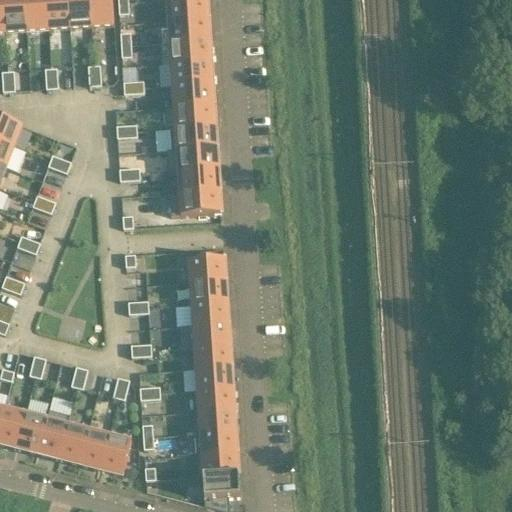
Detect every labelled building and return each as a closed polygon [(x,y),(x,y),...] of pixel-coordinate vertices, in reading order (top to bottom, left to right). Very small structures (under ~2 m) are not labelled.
[(2,0),(5,37),(6,37),(26,35),(24,0),(2,0)] [(24,0),(26,35),(48,34),(45,0),(24,0)] [(67,0),(45,0),(48,34),(70,33),(67,0)] [(67,0),(70,33),(91,31),(89,0),(67,0)] [(111,0),(89,0),(91,31),(114,30),(111,0)] [(206,1),(166,3),(167,25),(208,22),(206,1)] [(129,19),(128,7),(118,7),(119,19),(129,19)] [(169,46),(209,44),(208,22),(167,25),(169,46)] [(121,50),(131,49),(130,37),(120,38),(121,50)] [(169,46),(160,47),(162,68),(170,68),(211,65),(209,44),(169,46)] [(132,61),(131,49),(121,50),(122,62),(132,61)] [(211,65),(170,68),(172,89),(212,87),(211,65)] [(88,80),(100,80),(100,70),(88,70),(88,80)] [(45,83),(57,82),(57,73),(45,73),(45,83)] [(2,86),(14,85),(13,75),(2,76),(2,86)] [(100,80),(88,80),(89,90),(101,90),(100,80)] [(57,82),(45,83),(46,93),(58,92),(57,82)] [(2,86),(3,96),(15,95),(14,85),(2,86)] [(134,98),(144,97),(143,85),(133,86),(134,98)] [(124,99),(134,98),(133,86),(123,87),(124,99)] [(212,87),(172,89),(173,110),(173,111),(213,108),(212,87)] [(165,134),(170,134),(170,133),(215,130),(213,108),(173,111),(173,110),(163,111),(165,134)] [(0,145),(14,151),(22,130),(0,121),(0,145)] [(136,129),(126,130),(127,142),(137,141),(136,129)] [(117,143),(127,142),(126,130),(116,131),(117,143)] [(165,134),(155,135),(157,154),(166,154),(171,154),(216,151),(215,130),(170,133),(170,134),(165,134)] [(14,151),(0,145),(0,168),(6,171),(14,151)] [(218,173),(216,151),(171,154),(166,154),(168,177),(177,177),(177,176),(218,173)] [(48,171),(57,174),(62,163),(52,159),(48,171)] [(71,167),(62,163),(57,174),(67,178),(71,167)] [(129,173),(130,185),(140,184),(139,172),(129,173)] [(129,173),(119,174),(120,186),(130,185),(129,173)] [(219,195),(218,173),(177,176),(177,177),(179,196),(179,197),(219,195)] [(221,217),(219,195),(179,197),(179,196),(169,197),(171,220),(221,217)] [(32,211),(42,214),(46,203),(37,200),(32,211)] [(55,207),(46,203),(42,214),(51,218),(55,207)] [(133,232),(132,220),(122,221),(123,233),(133,232)] [(21,240),(17,251),(26,255),(31,244),(21,240)] [(31,244),(26,255),(36,258),(40,247),(31,244)] [(136,271),(135,259),(125,259),(126,271),(136,271)] [(188,263),(190,287),(225,284),(224,261),(188,263)] [(6,280),(2,292),(11,295),(15,284),(6,280)] [(15,284),(11,295),(20,299),(24,287),(15,284)] [(225,284),(190,287),(191,308),(227,306),(225,284)] [(148,288),(149,299),(177,298),(176,287),(148,288)] [(148,305),(138,306),(139,318),(149,317),(148,305)] [(139,318),(138,306),(128,307),(129,319),(139,318)] [(191,310),(176,311),(177,330),(180,330),(192,329),(192,330),(228,328),(227,306),(191,308),(191,310)] [(9,328),(0,324),(0,337),(5,339),(9,328)] [(192,329),(180,330),(182,352),(194,351),(229,349),(228,328),(192,330),(192,329)] [(141,349),(141,361),(151,360),(151,348),(141,349)] [(141,361),(141,349),(131,349),(132,362),(141,361)] [(231,371),(229,349),(194,351),(195,373),(231,371)] [(32,370),(43,373),(46,363),(34,360),(32,370)] [(29,380),(41,383),(43,373),(32,370),(29,380)] [(74,381),(85,384),(88,374),(76,371),(74,381)] [(195,374),(182,374),(184,395),(197,395),(232,392),(231,371),(195,373),(195,374)] [(0,382),(11,386),(14,376),(2,373),(0,382)] [(85,384),(74,381),(71,391),(83,393),(85,384)] [(115,392),(127,395),(129,385),(118,382),(115,392)] [(150,404),(160,403),(160,391),(150,392),(150,404)] [(124,404),(127,395),(115,392),(113,401),(124,404)] [(150,404),(150,392),(139,392),(140,404),(150,404)] [(197,395),(198,415),(198,416),(234,414),(232,392),(197,395)] [(46,423),(38,458),(59,463),(67,429),(70,419),(69,419),(73,406),(53,401),(49,414),(48,419),(49,419),(47,423),(46,423)] [(27,413),(17,452),(38,458),(46,423),(47,423),(49,419),(48,419),(47,418),(50,407),(30,402),(27,413)] [(0,448),(17,452),(27,413),(5,408),(4,412),(5,413),(0,430),(0,448)] [(235,435),(234,414),(198,416),(198,415),(193,416),(195,439),(200,439),(199,438),(235,435)] [(79,469),(88,434),(67,429),(59,463),(79,469)] [(143,441),(153,441),(152,429),(142,430),(143,441)] [(100,474),(109,439),(88,434),(79,469),(100,474)] [(201,459),(236,457),(235,435),(199,438),(200,439),(201,458),(201,459)] [(131,445),(109,439),(100,474),(122,479),(131,445)] [(153,441),(143,441),(144,453),(154,453),(153,441)] [(238,478),(236,457),(201,459),(201,458),(196,459),(198,482),(202,482),(202,481),(238,478)] [(156,484),(155,472),(145,473),(146,484),(156,484)] [(239,501),(238,478),(202,481),(202,482),(204,511),(208,511),(229,511),(229,501),(239,501)]
